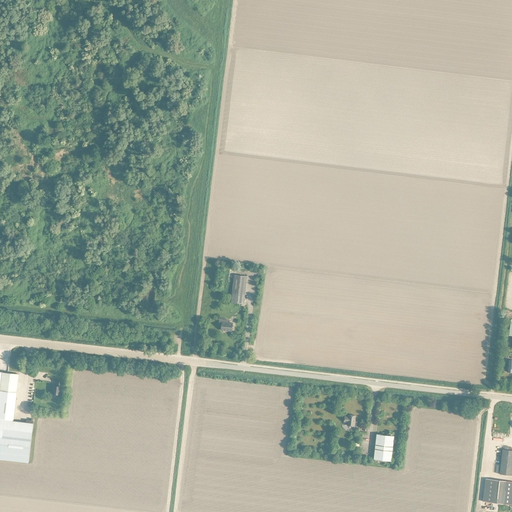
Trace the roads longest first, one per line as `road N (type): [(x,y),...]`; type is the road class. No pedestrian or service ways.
road 1 (track): [(235,0),(176,511)]
road 2 (unclassified): [(511,400),(0,342)]
road 3 (track): [(170,494),(184,363)]
